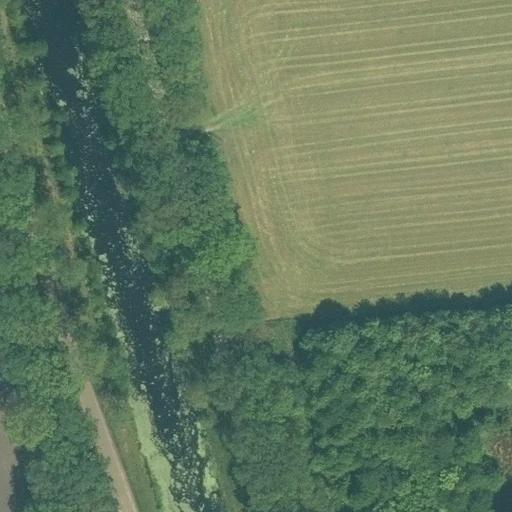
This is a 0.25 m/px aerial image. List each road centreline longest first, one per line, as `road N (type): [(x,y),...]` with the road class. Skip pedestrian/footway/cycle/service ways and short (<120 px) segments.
road 1 (unclassified): [(127,511),(21,191)]
road 2 (track): [(202,261),(128,0)]
road 3 (unclassified): [(259,511),(202,261)]
